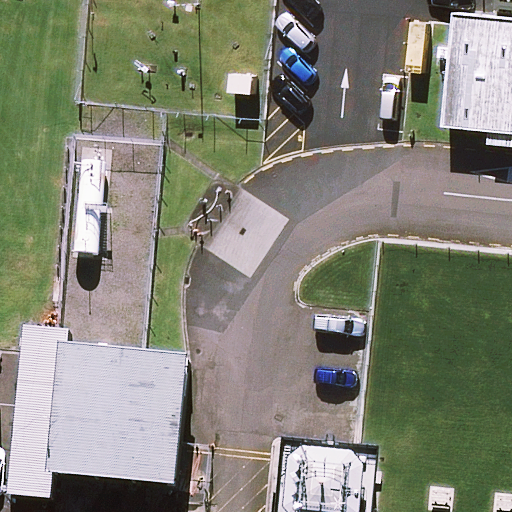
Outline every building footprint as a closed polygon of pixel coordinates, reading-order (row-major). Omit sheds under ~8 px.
[(511,16),(492,15),(463,11),(461,25),(451,128),(497,132),(496,146),(511,147),(511,16)] [(238,73),(236,93),(260,96),(262,76),(238,73)] [(110,166),(86,164),(77,256),(81,256),(81,260),(96,261),(96,258),(101,258),(110,166)] [(60,483),(186,497),(188,448),(197,365),(186,363),(144,359),(74,352),(75,336),(57,334),(28,331),(26,351),(22,412),(15,503),(58,506),(60,483)] [(349,465),(301,461),(295,511),(392,511),(397,470),(349,465)]
